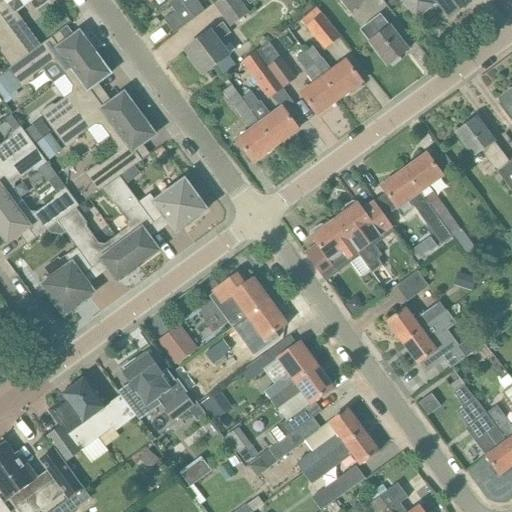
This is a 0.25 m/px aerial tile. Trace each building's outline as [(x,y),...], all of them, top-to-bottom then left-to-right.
[(17,11),(32,0),(5,0),(0,4),(0,12),(11,28),(22,19),(17,11)] [(196,18),(186,5),(182,0),(150,0),(152,2),(153,1),(160,10),(169,3),(172,7),(175,12),(165,20),(175,34),(196,18)] [(240,0),(221,0),(214,5),(230,27),(250,13),(240,0)] [(339,0),(350,14),(368,0),(339,0)] [(471,2),(469,0),(403,0),(417,17),(438,1),(450,18),(471,2)] [(319,8),(303,21),(326,51),(342,38),(319,8)] [(11,28),(0,12),(0,46),(1,48),(1,53),(12,67),(30,54),(11,28)] [(409,50),(397,34),(392,27),(391,28),(380,15),(371,22),(361,30),(388,66),(409,50)] [(236,66),(229,56),(219,43),(232,34),(223,23),(186,50),(204,74),(216,66),(224,76),(236,66)] [(12,67),(9,69),(22,87),(34,79),(34,75),(51,63),(57,64),(65,75),(95,54),(80,33),(60,48),(52,37),(30,54),(12,67)] [(283,89),(296,79),(269,43),(256,53),(283,89)] [(348,60),(333,71),(313,47),(307,53),(340,99),(364,82),(348,60)] [(256,53),(242,64),(268,100),(283,89),(256,53)] [(340,99),(307,53),(306,54),(305,53),(297,59),(306,71),(304,73),(312,87),(301,95),(317,116),(340,99)] [(95,54),(65,75),(74,87),(73,93),(56,105),(52,104),(41,113),(54,131),(97,99),(90,89),(110,74),(95,54)] [(283,108),(272,116),(261,100),(259,102),(251,91),(243,99),(233,86),(232,87),(276,146),(299,129),(283,108)] [(253,163),(276,146),(232,87),(223,93),(250,132),(237,142),(253,163)] [(511,91),(501,100),(511,114),(511,91)] [(140,115),(125,94),(105,109),(97,99),(54,131),(67,148),(79,140),(79,136),(96,124),(102,125),(110,136),(140,115)] [(140,115),(110,136),(118,147),(118,154),(101,166),(97,165),(86,174),(99,192),(102,190),(120,177),(143,160),(135,150),(155,135),(140,115)] [(25,129),(50,158),(62,147),(38,118),(25,129)] [(477,118),(457,133),(474,157),(481,151),(511,192),(511,159),(510,161),(477,118)] [(0,170),(35,145),(21,127),(10,135),(9,139),(0,145),(0,170)] [(36,172),(48,163),(35,145),(0,170),(0,217),(23,200),(15,189),(16,183),(33,171),(36,172)] [(429,154),(405,171),(453,238),(462,232),(428,188),(445,175),(429,154)] [(386,194),(397,210),(410,201),(429,227),(422,231),(436,250),(453,238),(405,171),(381,188),(382,189),(383,188),(387,193),(386,194)] [(53,192),(63,185),(55,173),(45,179),(53,192)] [(155,223),(139,203),(127,185),(120,177),(102,190),(113,205),(116,206),(128,222),(127,228),(116,236),(138,266),(159,251),(144,231),(155,223)] [(197,216),(205,210),(199,203),(201,202),(185,181),(157,202),(151,194),(139,203),(155,223),(165,215),(177,233),(198,217),(197,216)] [(77,208),(80,206),(66,188),(54,196),(54,200),(37,212),(31,211),(23,200),(0,217),(0,231),(8,243),(29,228),(36,238),(58,222),(77,208)] [(345,214),(336,221),(373,273),(383,265),(379,259),(382,256),(372,242),(393,228),(376,205),(364,213),(358,206),(360,205),(359,204),(358,205),(356,203),(353,203),(344,209),(343,212),(345,214)] [(138,266),(116,236),(106,244),(99,243),(87,227),(88,223),(77,208),(58,222),(77,248),(93,269),(103,261),(118,281),(138,266)] [(318,244),(306,253),(324,278),(357,254),(371,274),(373,273),(336,221),(326,228),(324,225),(321,225),(312,232),(311,235),(313,237),(312,238),(312,239),(314,238),(318,244)] [(82,276),(93,269),(77,248),(66,256),(72,264),(43,285),(65,315),(95,293),(82,276)] [(240,273),(213,292),(236,327),(271,302),(253,278),(252,279),(253,280),(248,284),(240,273)] [(408,302),(429,287),(418,273),(398,288),(408,302)] [(264,343),(272,337),(288,325),(271,302),(236,327),(223,336),(229,344),(240,337),(241,338),(254,329),(264,343)] [(407,308),(388,323),(403,343),(444,313),(446,311),(440,303),(415,320),(407,308)] [(444,313),(403,343),(419,364),(421,363),(428,373),(445,360),(451,369),(452,369),(467,357),(460,348),(461,347),(448,331),(456,325),(446,311),(444,313)] [(177,365),(197,350),(180,326),(160,341),(177,365)] [(481,333),(460,348),(467,357),(489,343),(481,333)] [(262,357),(244,370),(252,381),(276,364),(286,377),(275,385),(274,385),(266,392),(271,400),(317,366),(300,342),(286,352),(275,361),(268,352),(262,357)] [(149,355),(124,373),(152,412),(162,405),(166,410),(187,394),(178,380),(177,381),(169,370),(163,374),(149,355)] [(182,366),(176,370),(199,402),(206,398),(182,366)] [(314,405),(319,401),(335,389),(317,366),(271,400),(278,410),(300,392),(311,407),(314,405)] [(511,426),(497,406),(487,413),(511,447),(511,381),(507,375),(502,367),(493,375),(505,391),(503,393),(511,405),(511,426)] [(137,417),(133,412),(121,396),(109,405),(88,377),(70,390),(77,399),(82,395),(99,418),(90,424),(100,437),(114,427),(117,432),(137,417)] [(456,392),(455,393),(465,407),(458,412),(469,427),(466,429),(487,456),(487,457),(493,465),(490,467),(496,475),(499,473),(500,475),(502,474),(504,477),(511,471),(511,468),(511,466),(511,447),(487,413),(465,385),(456,392)] [(106,448),(107,447),(100,437),(90,424),(99,418),(82,395),(77,399),(70,390),(60,398),(63,401),(50,410),(62,426),(47,437),(67,462),(80,452),(98,438),(106,448)] [(196,406),(187,394),(166,410),(174,422),(196,406)] [(214,395),(201,405),(213,422),(227,412),(214,395)] [(278,444),(313,418),(305,407),(270,433),(278,444)] [(297,465),(304,475),(365,430),(349,409),(330,424),(338,434),(297,465)] [(268,469),(322,430),(313,418),(278,444),(260,458),(268,469)] [(239,428),(227,437),(247,464),(259,455),(239,428)] [(361,466),(364,463),(380,451),(365,430),(310,470),(304,475),(312,486),(354,456),(361,466)] [(66,463),(67,462),(47,437),(46,437),(56,449),(41,460),(48,471),(38,479),(19,453),(15,456),(6,444),(5,444),(2,441),(0,442),(0,511),(10,511),(11,511),(0,497),(0,494),(5,491),(19,511),(40,511),(65,495),(69,500),(84,489),(66,463)] [(199,457),(179,472),(188,485),(209,470),(199,457)] [(356,467),(312,498),(321,511),(365,479),(356,467)] [(381,496),(381,497),(392,511),(424,511),(420,506),(411,511),(407,511),(401,504),(409,498),(398,483),(388,490),(384,485),(376,491),(381,496)] [(74,511),(92,499),(84,489),(69,500),(52,511),(74,511)] [(392,511),(381,497),(371,505),(376,511),(392,511)]
